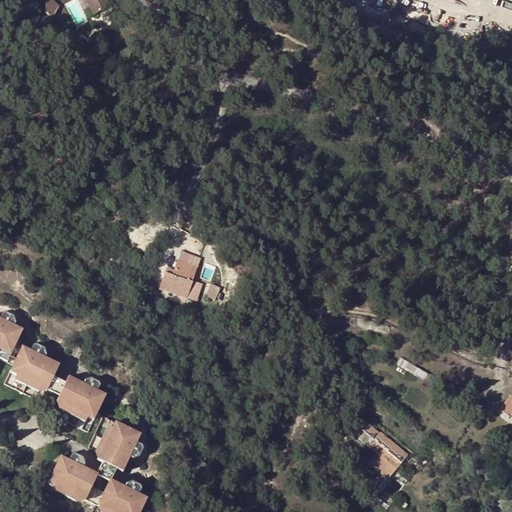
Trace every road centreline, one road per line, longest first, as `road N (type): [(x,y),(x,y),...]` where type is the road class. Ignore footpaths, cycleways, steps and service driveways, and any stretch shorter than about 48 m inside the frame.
road 1 (unclassified): [(511,177),(391,120),(229,76),(140,0)]
road 2 (unknown): [(355,305),(497,366),(507,357),(511,274)]
road 3 (unknown): [(229,76),(159,266)]
